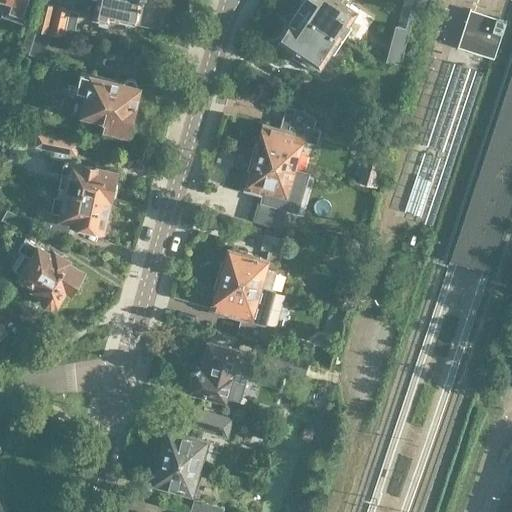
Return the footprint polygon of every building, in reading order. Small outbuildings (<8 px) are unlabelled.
[(3,17),(26,24),(33,0),(5,0),(8,0),(3,17)] [(93,0),(90,14),(93,15),(100,17),(99,20),(123,25),(124,18),(150,24),(155,21),(159,0),(93,0)] [(302,0),(297,9),(339,37),(358,8),(350,2),(351,0),(302,0)] [(51,33),(64,36),(70,8),(42,1),(35,29),(36,29),(51,33)] [(339,37),(297,9),(288,22),(290,24),(280,38),(289,44),(286,50),(293,55),(301,61),(302,60),(309,65),(312,60),(321,65),(339,37)] [(396,25),(386,60),(400,64),(409,29),(396,25)] [(36,29),(28,53),(43,58),(51,33),(36,29)] [(106,128),(129,134),(137,101),(141,85),(92,73),(91,75),(83,73),(79,88),(88,90),(82,113),(107,119),(106,128)] [(290,108),(287,120),(311,126),(315,115),(290,108)] [(256,156),(296,167),(305,135),(265,124),(256,156)] [(35,146),(76,154),(79,142),(37,133),(35,146)] [(377,183),(382,156),(366,153),(361,180),(377,183)] [(249,182),(246,191),(263,196),(266,187),(288,193),(296,167),(256,156),(249,182)] [(61,188),(111,198),(111,197),(112,198),(118,170),(97,166),(98,165),(85,163),(69,160),(69,161),(55,158),(53,169),(65,171),(61,188)] [(435,219),(444,185),(428,181),(427,183),(413,180),(405,212),(435,219)] [(111,198),(61,188),(59,198),(56,197),(53,210),(61,212),(60,218),(72,220),(72,223),(104,230),(111,198)] [(7,209),(1,219),(23,231),(29,221),(7,209)] [(43,226),(67,237),(71,226),(48,215),(43,226)] [(261,248),(283,254),(287,239),(266,233),(261,248)] [(33,288),(42,294),(42,299),(46,303),(52,305),(56,302),(58,303),(67,289),(71,291),(85,270),(69,261),(71,259),(56,250),(54,253),(39,244),(37,246),(27,239),(21,249),(25,252),(16,267),(22,271),(19,276),(34,286),(33,288)] [(230,247),(222,276),(262,288),(271,290),(276,273),(267,270),(270,258),(230,247)] [(222,276),(212,309),(242,318),(237,332),(259,338),(263,323),(253,320),(262,288),(222,276)] [(193,371),(189,388),(227,398),(233,399),(239,378),(248,381),(256,353),(241,349),(208,339),(204,356),(205,357),(203,366),(193,371)] [(210,436),(242,445),(245,434),(213,426),(210,436)] [(161,456),(203,468),(211,442),(168,430),(165,443),(161,444),(159,450),(162,453),(161,456)] [(203,468),(161,456),(160,458),(156,459),(154,467),(157,470),(154,482),(196,494),(203,468)] [(192,511),(221,511),(223,506),(195,499),(192,510),(193,510),(192,511)]
